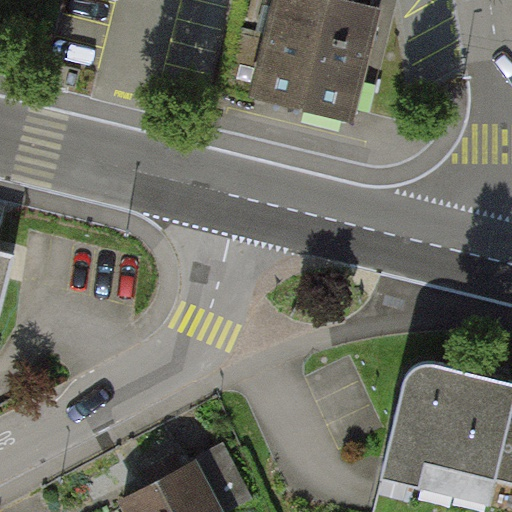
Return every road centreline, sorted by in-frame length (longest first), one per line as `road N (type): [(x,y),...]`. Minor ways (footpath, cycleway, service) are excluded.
road 1 (residential): [(0,453),(171,362),(204,327),(245,199)]
road 2 (primary): [(245,199),(510,263)]
road 3 (primary): [(0,139),(245,199)]
road 4 (residential): [(490,0),(511,143)]
